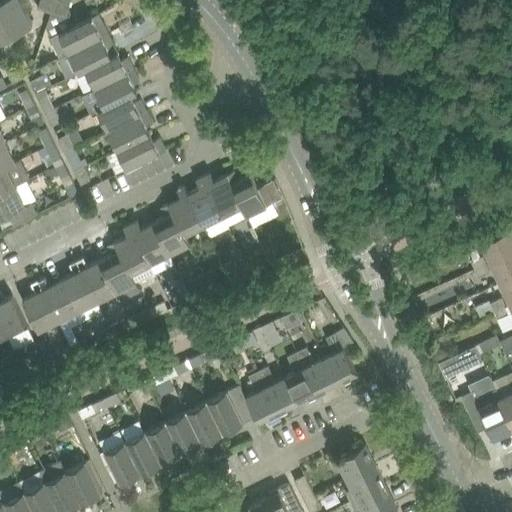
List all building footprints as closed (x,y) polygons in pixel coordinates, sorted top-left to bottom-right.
[(0,0),(0,4),(13,31),(33,21),(24,4),(21,0),(0,0)] [(51,10),(54,0),(39,0),(38,6),(51,10)] [(54,0),(51,10),(65,15),(70,0),(54,0)] [(0,37),(13,31),(0,4),(0,37)] [(92,14),(50,35),(60,55),(108,31),(102,19),(96,22),(92,14)] [(60,55),(58,56),(67,76),(86,66),(112,53),(111,53),(108,47),(115,43),(108,31),(60,55)] [(122,57),(118,50),(111,53),(112,53),(86,66),(95,86),(134,66),(128,54),(122,57)] [(14,80),(22,75),(16,62),(7,66),(14,80)] [(140,79),(134,66),(95,86),(105,104),(98,108),(131,92),(131,93),(138,89),(134,82),(140,79)] [(45,74),(32,81),(36,90),(45,86),(50,83),(45,74)] [(19,90),(27,105),(35,101),(27,86),(19,90)] [(46,109),(55,105),(45,86),(36,90),(46,109)] [(108,127),(147,108),(141,96),(134,99),(131,93),(131,92),(98,108),(108,127)] [(67,100),(55,106),(61,118),(68,115),(65,109),(70,106),(67,100)] [(35,101),(27,105),(36,124),(45,120),(35,101)] [(61,118),(55,106),(55,105),(46,109),(52,122),(61,118)] [(153,121),(147,108),(108,127),(109,128),(118,147),(150,130),(147,124),(153,121)] [(38,128),(46,143),(54,139),(47,124),(38,128)] [(154,138),(150,130),(118,147),(128,166),(166,147),(160,134),(154,138)] [(59,135),(65,148),(74,144),(68,131),(59,135)] [(0,166),(16,159),(6,139),(0,142),(0,166)] [(46,143),(53,158),(62,154),(54,139),(46,143)] [(72,162),(81,157),(74,144),(65,148),(72,162)] [(0,190),(17,182),(17,183),(31,176),(21,157),(16,159),(0,166),(0,190)] [(84,163),(75,168),(82,181),(91,177),(84,163)] [(126,167),(100,182),(108,196),(134,181),(126,167)] [(234,168),(227,171),(243,203),(242,203),(247,212),(274,199),(265,181),(258,184),(252,170),(239,177),(234,168)] [(243,203),(227,171),(215,177),(211,170),(204,173),(223,212),(242,203),(243,203)] [(223,212),(204,173),(197,177),(201,185),(189,190),(189,191),(204,222),(223,212)] [(72,175),(64,179),(71,194),(80,190),(72,175)] [(37,211),(31,199),(26,202),(17,183),(17,182),(0,190),(0,215),(10,210),(16,222),(37,211)] [(189,191),(189,190),(185,182),(178,186),(182,194),(169,200),(185,231),(204,222),(189,191)] [(185,231),(169,200),(162,204),(167,213),(154,219),(170,250),(190,240),(185,231)] [(170,250),(154,219),(142,225),(138,217),(131,221),(151,260),(170,250)] [(151,260),(131,221),(124,224),(128,232),(116,238),(136,279),(155,269),(150,260),(151,260)] [(511,249),(511,223),(482,237),(491,259),(511,249)] [(136,279),(116,238),(109,242),(113,251),(101,257),(117,288),(136,279)] [(263,245),(255,249),(262,264),(271,260),(263,245)] [(511,274),(511,249),(491,259),(501,279),(511,274)] [(472,259),(475,266),(487,261),(483,253),(472,259)] [(117,288),(101,257),(89,263),(84,254),(77,257),(98,298),(117,288)] [(98,298),(77,257),(70,261),(75,270),(63,276),(78,308),(98,298)] [(237,261),(226,266),(231,278),(240,274),(242,273),(237,261)] [(491,269),(487,261),(475,266),(479,274),(491,269)] [(220,283),(213,268),(205,272),(212,287),(220,283)] [(212,287),(205,272),(197,276),(204,291),(212,287)] [(78,308),(63,276),(50,282),(46,273),(39,276),(59,317),(78,308)] [(511,299),(511,274),(501,279),(510,300),(511,299)] [(59,317),(39,276),(32,280),(36,289),(23,296),(39,327),(59,317)] [(193,296),(189,288),(173,295),(177,303),(193,296)] [(13,292),(5,296),(2,290),(0,290),(0,316),(8,332),(28,322),(13,292)] [(491,300),(494,308),(506,302),(502,294),(491,300)] [(169,307),(165,299),(150,306),(154,314),(169,307)] [(510,310),(506,302),(494,308),(498,315),(510,310)] [(300,305),(264,322),(274,343),(310,326),(300,305)] [(154,314),(150,306),(135,313),(139,321),(154,314)] [(129,325),(125,317),(110,324),(114,332),(129,325)] [(114,332),(110,324),(95,331),(99,339),(114,332)] [(337,329),(326,334),(334,349),(325,353),(339,382),(359,372),(337,329)] [(90,343),(86,335),(71,342),(75,350),(90,343)] [(75,350),(71,342),(56,349),(60,357),(75,350)] [(339,382),(325,353),(315,358),(307,343),(298,348),(319,392),(339,382)] [(477,343),(451,355),(457,369),(482,358),(482,359),(484,358),(477,343)] [(319,392),(298,348),(288,353),(295,368),(286,373),(300,401),(319,392)] [(204,359),(200,352),(200,351),(188,357),(191,365),(204,359)] [(21,359),(28,373),(36,368),(30,355),(21,359)] [(191,365),(188,357),(175,363),(179,371),(191,365)] [(28,373),(21,359),(12,363),(19,377),(28,373)] [(276,377),(268,362),(259,367),(281,411),(300,401),(286,373),(276,377)] [(281,411),(259,367),(249,372),(257,387),(246,392),(257,413),(261,421),(281,411)] [(162,379),(160,372),(159,371),(146,376),(150,384),(162,379)] [(150,384),(146,376),(133,382),(137,390),(150,384)] [(245,418),(257,413),(246,392),(241,382),(229,389),(229,387),(207,398),(224,430),(245,420),(245,418)] [(496,385),(475,395),(493,435),(511,426),(511,419),(501,394),(496,385)] [(511,388),(501,394),(511,419),(511,388)] [(121,397),(118,391),(117,390),(105,396),(108,403),(121,397)] [(108,403),(105,396),(92,401),(96,409),(108,403)] [(224,430),(207,398),(187,408),(203,440),(224,430)] [(203,440),(187,408),(167,418),(183,450),(203,440)] [(60,426),(56,418),(43,424),(47,431),(60,426)] [(183,450),(167,418),(146,428),(163,460),(183,450)] [(34,437),(47,431),(43,424),(31,430),(34,437)] [(163,460),(146,428),(126,438),(142,470),(163,460)] [(18,445),(15,437),(2,443),(6,451),(18,445)] [(142,470),(126,438),(105,449),(121,481),(142,470)] [(332,459),(337,469),(343,466),(347,474),(376,461),(366,442),(332,459)] [(82,501),(66,468),(60,458),(40,468),(45,478),(61,511),(82,501)] [(103,490),(87,458),(66,468),(82,501),(103,490)] [(385,480),(376,461),(347,474),(353,485),(347,488),(351,497),(385,480)] [(306,472),(295,477),(304,495),(315,490),(306,472)] [(58,511),(61,511),(45,478),(25,489),(36,511),(58,511)] [(305,511),(302,505),(298,498),(290,480),(270,490),(271,493),(250,503),(260,511),(305,511)] [(371,511),(395,500),(385,480),(351,497),(356,507),(362,504),(366,511),(371,511)] [(36,511),(25,489),(5,499),(10,511),(36,511)] [(315,490),(304,495),(311,510),(322,505),(315,490)] [(0,511),(10,511),(5,499),(0,501),(0,511)] [(399,508),(395,500),(371,511),(397,511),(396,509),(399,508)] [(260,511),(250,503),(247,511),(260,511)]
